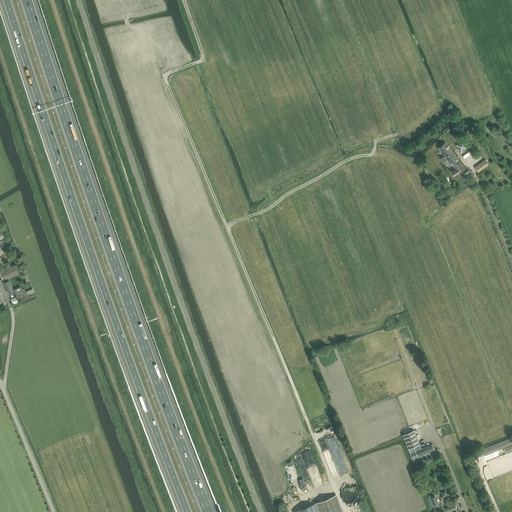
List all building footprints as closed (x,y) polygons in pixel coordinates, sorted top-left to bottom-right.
[(177,511),(156,458),(129,386),(112,338),(97,297),(59,189),(28,97),(12,48),(0,9),(0,10),(12,48),(28,97),(59,189),(96,297),(109,333),(129,386),(128,386),(155,458),(176,511),(220,511),(193,443),(167,373),(166,373),(148,321),(146,317),(146,316),(136,286),(98,179),(67,87),(51,36),(39,0),(38,0),(50,36),(67,87),(98,179),(135,286),(146,317),(166,373),(192,444),(219,511),(177,511)] [(463,141),(456,145),(460,152),(468,148),(463,141)] [(438,148),(444,156),(440,159),(443,163),(447,160),(452,166),(453,167),(454,167),(455,169),(452,172),(454,175),(464,168),(459,160),(445,143),(438,148)] [(478,172),(489,164),(485,160),(475,167),(478,172)] [(0,224),(0,250),(11,246),(2,224),(0,224)] [(0,271),(4,281),(23,274),(19,264),(0,271)] [(9,293),(14,291),(10,280),(4,282),(9,293)] [(432,444),(421,448),(419,442),(418,438),(414,430),(411,431),(402,435),(403,435),(408,446),(410,453),(412,458),(434,450),(432,444)] [(483,456),(511,444),(511,439),(511,438),(480,450),(483,456)] [(292,484),(296,494),(302,492),(299,481),(292,484)] [(342,511),(336,495),(314,503),(317,511),(342,511)]
